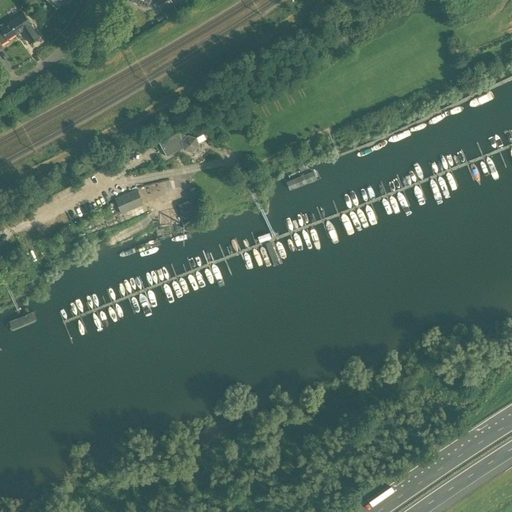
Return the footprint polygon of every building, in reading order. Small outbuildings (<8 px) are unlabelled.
[(155,0),(154,1),(160,10),(162,10),(163,12),(167,19),(178,12),(174,6),(173,6),(172,4),(172,3),(170,0),(155,0)] [(0,48),(2,47),(1,45),(7,40),(6,39),(15,33),(16,35),(22,31),(30,43),(39,38),(31,25),(23,12),(0,27),(0,29),(2,32),(0,32),(0,48)] [(183,148),(184,149),(184,150),(189,151),(191,152),(192,152),(197,147),(197,146),(197,144),(195,139),(203,135),(203,134),(195,139),(193,138),(185,136),(182,130),(158,143),(166,157),(183,148)] [(247,182),(254,178),(253,178),(255,177),(254,174),(252,172),(250,173),(250,172),(243,176),(247,182)] [(136,189),(129,192),(114,198),(120,213),(142,204),(136,189)] [(202,212),(196,198),(178,207),(184,220),(202,212)] [(4,322),(9,337),(39,325),(33,311),(4,322)]
